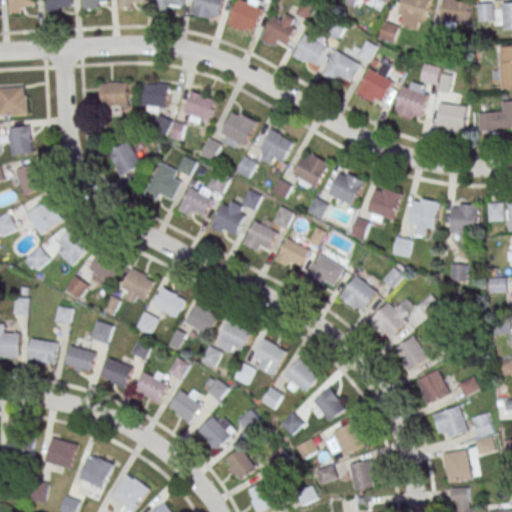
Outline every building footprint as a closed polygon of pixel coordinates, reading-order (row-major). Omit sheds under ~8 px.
[(9,0),(9,12),(36,12),(35,0),(9,0)] [(71,0),(45,0),(46,9),(72,9),(71,0)] [(82,0),(83,9),(99,9),(99,0),(82,0)] [(185,9),(185,0),(157,0),(157,8),(185,9)] [(219,20),(223,0),(196,0),(193,14),(219,20)] [(265,3),(256,0),(238,0),(229,24),(253,34),(265,3)] [(403,0),(397,23),(421,29),(429,0),(403,0)] [(470,0),(443,0),(441,22),(467,25),(470,0)] [(479,22),(494,22),(494,3),(479,3),(479,22)] [(280,21),(274,17),(262,37),(283,49),(299,21),(284,13),(280,21)] [(395,43),(400,26),(386,22),(380,38),(395,43)] [(327,46),(306,35),(295,56),(316,67),(327,46)] [(371,61),(378,46),(367,40),(360,56),(371,61)] [(511,45),(502,46),(502,68),(494,68),(495,80),(502,79),(503,89),(511,88),(511,45)] [(349,86),(361,63),(338,50),(325,73),(349,86)] [(441,68),(426,64),(422,80),(437,84),(441,68)] [(370,67),(358,94),(382,105),(394,78),(370,67)] [(453,75),(444,73),(441,89),(449,91),(453,75)] [(170,86),(145,80),(139,109),(164,114),(170,86)] [(129,106),(129,82),(102,82),(102,106),(129,106)] [(430,87),(405,82),(397,113),(422,119),(430,87)] [(0,116),(29,114),(28,86),(0,87),(0,116)] [(184,119),(210,125),(217,98),(191,91),(184,119)] [(511,129),(511,100),(503,100),(503,112),(480,112),(480,129),(511,129)] [(467,105),(439,104),(439,127),(466,128),(467,105)] [(242,151),(259,123),(236,109),(219,137),(242,151)] [(153,128),(167,134),(173,121),(159,115),(153,128)] [(9,128),(13,155),(33,152),(30,125),(9,128)] [(277,157),(284,161),(295,142),(272,128),(257,155),(273,165),(277,157)] [(223,145),(210,138),(201,154),(215,161),(223,145)] [(110,153),(124,176),(143,164),(129,141),(110,153)] [(330,164),(307,150),(292,178),(315,191),(330,164)] [(250,178),(258,162),(246,156),(238,172),(250,178)] [(179,170),(191,174),(196,162),(185,157),(179,170)] [(166,196),(173,200),(182,183),(175,179),(179,171),(162,162),(146,193),(163,202),(166,196)] [(17,169),(24,194),(44,188),(37,163),(17,169)] [(330,195),(355,205),(365,180),(340,170),(330,195)] [(222,194),(228,182),(215,175),(208,187),(222,194)] [(275,191),(286,197),(292,186),(281,180),(275,191)] [(402,193),(377,186),(369,215),(394,223),(402,193)] [(212,212),(209,189),(185,192),(188,216),(212,212)] [(243,202),(255,209),(262,197),(251,190),(243,202)] [(309,209),(321,217),(329,205),(318,197),(309,209)] [(410,225),(417,226),(416,234),(433,237),(439,202),(415,197),(410,225)] [(234,239),(249,209),(226,198),(212,228),(234,239)] [(28,212),(41,235),(64,222),(51,199),(28,212)] [(505,221),(505,202),(489,202),(489,221),(505,221)] [(460,240),(469,241),(469,232),(479,232),(480,204),(453,203),(452,232),(460,232),(460,240)] [(287,228),(295,212),(282,206),(274,221),(287,228)] [(19,228),(10,211),(0,216),(0,233),(2,237),(19,228)] [(280,228),(258,217),(245,243),(267,254),(280,228)] [(370,222),(358,218),(353,234),(365,238),(370,222)] [(76,266),(92,244),(70,228),(54,250),(76,266)] [(395,254),(410,256),(412,239),(397,237),(395,254)] [(300,271),(310,249),(288,238),(277,260),(300,271)] [(25,261),(36,272),(52,257),(40,246),(25,261)] [(87,273),(102,283),(106,278),(112,282),(121,266),(100,253),(87,273)] [(345,268),(322,254),(309,275),(332,290),(345,268)] [(467,264),(453,264),(453,280),(467,281),(467,264)] [(384,280),(394,288),(405,274),(395,266),(384,280)] [(146,299),(156,279),(133,268),(120,295),(135,302),(138,296),(146,299)] [(90,284),(75,274),(66,289),(81,298),(90,284)] [(341,296),(362,313),(379,292),(358,275),(341,296)] [(507,292),(507,278),(491,278),(491,292),(507,292)] [(154,307),(180,317),(187,297),(162,287),(154,307)] [(30,297),(15,297),(15,314),(30,314),(30,297)] [(408,300),(400,307),(393,299),(371,321),(389,339),(418,310),(408,300)] [(220,313),(196,302),(187,323),(211,334),(220,313)] [(72,307),(57,307),(57,322),(72,322),(72,307)] [(152,334),(159,318),(145,311),(137,327),(152,334)] [(115,326),(98,319),(91,338),(109,344),(115,326)] [(246,349),(253,328),(227,320),(219,347),(233,351),(236,345),(246,349)] [(0,356),(21,357),(21,334),(6,334),(6,323),(0,323),(0,356)] [(178,348),(186,334),(179,330),(171,344),(178,348)] [(411,370),(430,358),(415,336),(397,348),(411,370)] [(153,343),(140,338),(133,353),(147,358),(153,343)] [(263,360),(259,367),(275,375),(288,350),(264,338),(255,356),(263,360)] [(57,363),(59,342),(32,339),(30,360),(57,363)] [(93,372),(98,351),(71,345),(66,366),(93,372)] [(202,360),(215,368),(223,353),(211,345),(202,360)] [(126,387),(134,366),(110,357),(102,378),(126,387)] [(183,379),(191,364),(179,357),(170,372),(183,379)] [(292,391),(303,389),(318,386),(313,359),(286,365),(292,391)] [(248,384),(256,370),(244,363),(236,377),(248,384)] [(417,380),(429,403),(451,393),(440,369),(417,380)] [(168,374),(143,371),(140,397),(165,400),(168,374)] [(230,388),(214,376),(205,388),(220,401),(230,388)] [(275,409),(284,394),(272,386),(263,402),(275,409)] [(348,408),(333,387),(310,402),(325,424),(348,408)] [(174,415),(199,418),(202,394),(177,390),(174,415)] [(435,414),(444,440),(470,431),(461,405),(435,414)] [(264,422),(253,409),(239,420),(249,433),(264,422)] [(238,431),(219,412),(200,431),(218,450),(238,431)] [(326,435),(337,459),(368,445),(357,422),(326,435)] [(495,450),(494,437),(489,437),(489,429),(477,429),(478,450),(495,450)] [(36,437),(9,437),(9,456),(36,456),(36,437)] [(79,445),(54,437),(46,461),(71,468),(79,445)] [(306,458),(319,449),(311,439),(299,448),(306,458)] [(242,480),(258,468),(243,447),(226,459),(242,480)] [(291,459),(284,448),(269,456),(277,468),(291,459)] [(80,478),(104,489),(115,464),(91,453),(80,478)] [(356,490),(376,487),(372,460),(351,463),(356,490)] [(338,478),(333,465),(318,470),(322,483),(338,478)] [(134,511),(151,488),(129,473),(113,496),(123,503),(119,510),(122,511),(134,511)] [(47,503),(50,483),(36,481),(32,500),(47,503)] [(248,489),(257,511),(263,511),(278,506),(268,481),(248,489)] [(453,488),(454,511),(481,511),(481,507),(471,507),(470,488),(453,488)] [(77,511),(83,499),(68,493),(61,511),(60,511),(77,511)] [(152,511),(173,511),(166,502),(152,511)]
